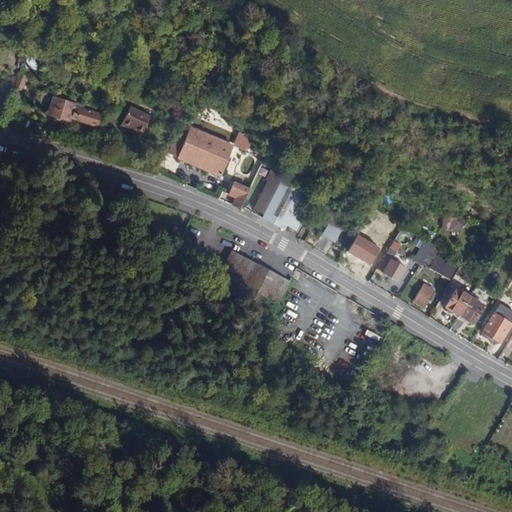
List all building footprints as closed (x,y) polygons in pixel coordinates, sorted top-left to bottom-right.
[(13,73),(8,83),(23,91),(28,80),(13,73)] [(71,122),(72,119),(76,106),(77,104),(52,96),(46,114),(71,122)] [(150,114),(129,105),(121,125),(142,134),(150,114)] [(96,127),(100,114),(76,106),(72,119),(96,127)] [(222,173),(234,144),(193,128),(191,132),(186,130),(180,147),(179,146),(173,160),(220,178),(222,173)] [(248,150),(253,137),(240,132),(235,144),(248,150)] [(299,231),(312,204),(302,200),(307,190),(284,180),(280,188),(267,215),(265,219),(287,231),(289,227),(299,231)] [(240,209),(249,188),(234,181),(229,193),(228,195),(234,198),(231,205),(240,209)] [(267,215),(280,188),(271,184),(258,211),(267,215)] [(445,215),(442,230),(455,232),(458,218),(445,215)] [(335,242),(342,229),(329,223),(322,235),(323,236),(326,237),(327,238),(329,239),(335,242)] [(379,247),(358,234),(347,251),(369,265),(379,247)] [(422,264),(434,245),(424,239),(413,259),(422,264)] [(394,256),(401,245),(394,241),(388,253),(394,256)] [(243,286),(256,263),(231,249),(219,272),(243,286)] [(395,254),(393,259),(407,267),(410,262),(395,254)] [(459,267),(437,254),(430,267),(451,280),(459,267)] [(407,271),(385,257),(379,268),(401,282),(407,271)] [(275,304),(288,281),(256,263),(243,286),(275,304)] [(427,309),(437,293),(428,287),(417,303),(427,309)] [(460,317),(471,297),(469,296),(456,289),(453,287),(443,305),(452,310),(451,312),(458,316),(460,317)] [(474,322),(484,304),(471,297),(460,317),(467,321),(468,319),(474,322)] [(503,342),(511,327),(511,310),(502,305),(486,333),(503,342)] [(342,364),(333,377),(347,386),(356,373),(342,364)]
